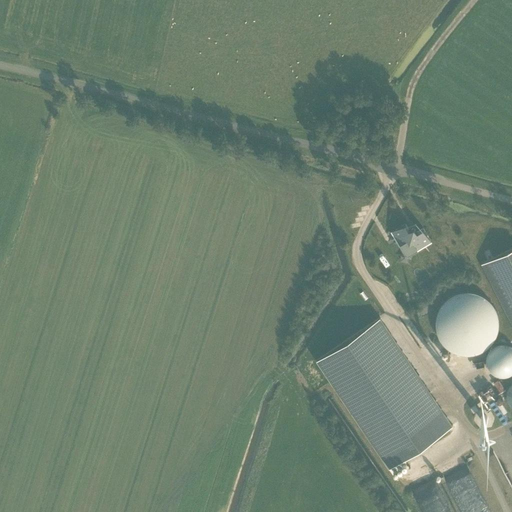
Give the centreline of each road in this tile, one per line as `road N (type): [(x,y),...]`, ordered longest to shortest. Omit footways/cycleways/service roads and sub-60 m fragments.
road 1 (unclassified): [(0,65),(511,200)]
road 2 (track): [(473,0),(401,91),(349,86),(320,104),(302,144)]
